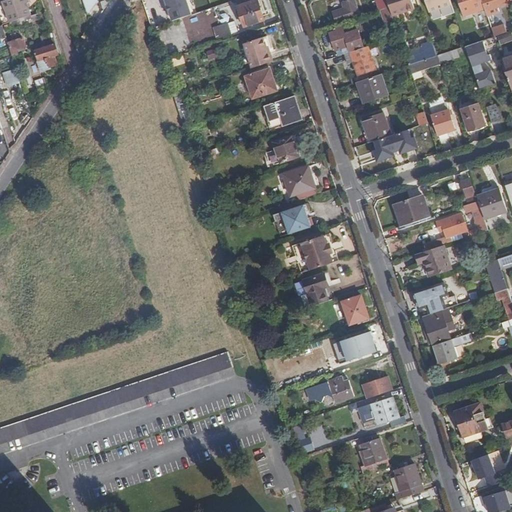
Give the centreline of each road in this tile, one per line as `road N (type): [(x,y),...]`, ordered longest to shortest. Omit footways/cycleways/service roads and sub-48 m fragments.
road 1 (residential): [(56,446),(239,387),(259,402),(295,511)]
road 2 (residential): [(420,395),(354,194)]
road 3 (residential): [(354,194),(288,0)]
road 4 (residential): [(354,194),(511,142)]
road 5 (residential): [(459,511),(420,395)]
